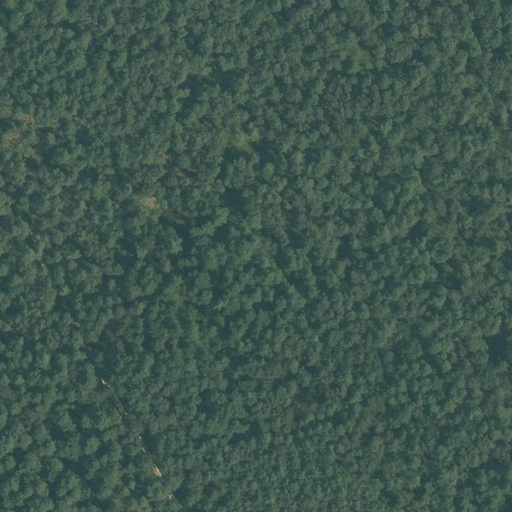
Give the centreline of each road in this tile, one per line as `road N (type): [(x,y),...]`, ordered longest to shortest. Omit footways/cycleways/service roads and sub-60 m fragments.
road 1 (track): [(0,191),(138,452),(179,511)]
road 2 (track): [(152,0),(37,35),(0,59)]
